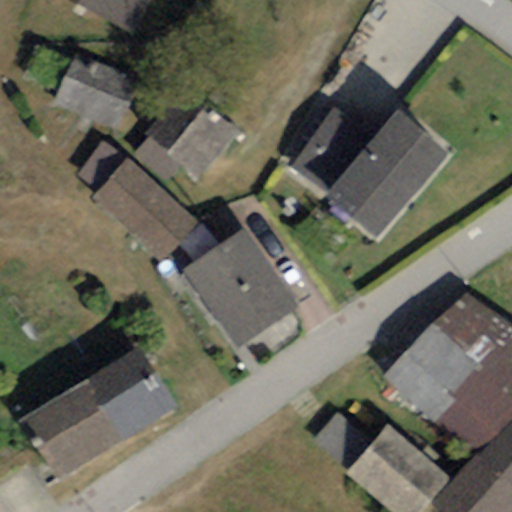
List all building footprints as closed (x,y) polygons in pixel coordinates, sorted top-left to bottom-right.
[(60,0),(144,41),(164,0),(60,0)] [(136,79),(74,55),(55,104),(117,128),(136,79)] [(242,128),(185,78),(145,122),(202,173),(242,128)] [(398,249),(473,155),(398,96),(379,120),(352,98),(296,169),(398,249)] [(73,186),(182,272),(219,225),(110,139),(73,186)] [(269,236),(201,285),(261,370),(330,321),(269,236)] [(511,511),(511,315),(468,278),(381,380),(465,450),(448,471),(389,421),(369,445),(338,419),(319,442),(401,511),(419,511),(429,500),(442,511),(511,511)] [(143,333),(21,404),(55,463),(177,392),(143,333)] [(0,363),(0,407),(20,394),(0,363)]
